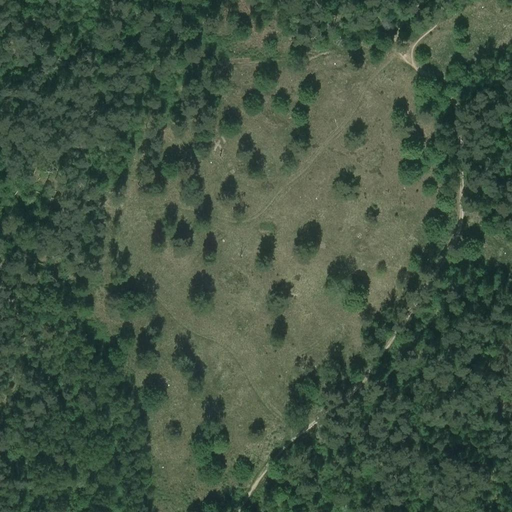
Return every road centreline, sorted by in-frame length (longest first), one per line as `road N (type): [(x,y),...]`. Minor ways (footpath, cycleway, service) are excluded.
road 1 (track): [(413,65),(431,71),(457,117),(461,222),(370,372),(300,433),(242,511)]
road 2 (track): [(0,269),(23,340),(17,378),(0,399)]
